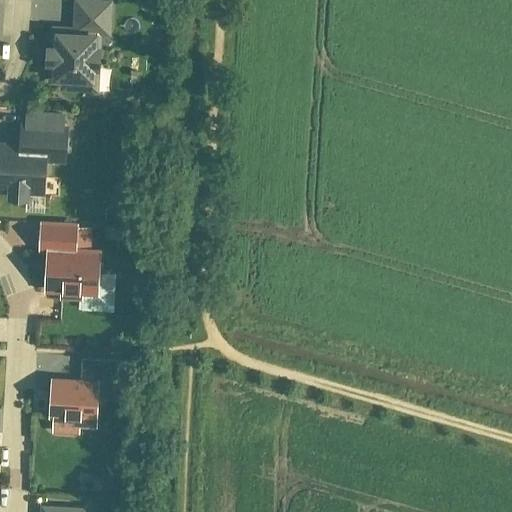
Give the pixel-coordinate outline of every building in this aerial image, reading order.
[(76,0),(75,29),(104,30),(114,31),(115,0),(76,0)] [(75,29),(57,28),(56,44),(48,44),(47,63),(56,64),(54,87),(101,89),(104,30),(75,29)] [(21,120),(20,139),(50,141),(49,158),(70,159),(72,124),(21,120)] [(0,188),(47,192),(49,158),(50,141),(20,139),(0,137),(0,188)] [(48,245),(79,246),(80,218),(43,217),(41,245),(48,245)] [(48,245),(46,287),(101,290),(103,247),(79,246),(48,245)] [(84,355),(82,376),(102,377),(119,378),(120,357),(84,355)] [(54,374),(52,416),(100,418),(102,377),(82,376),(54,374)] [(88,511),(89,503),(44,501),(43,511),(88,511)]
